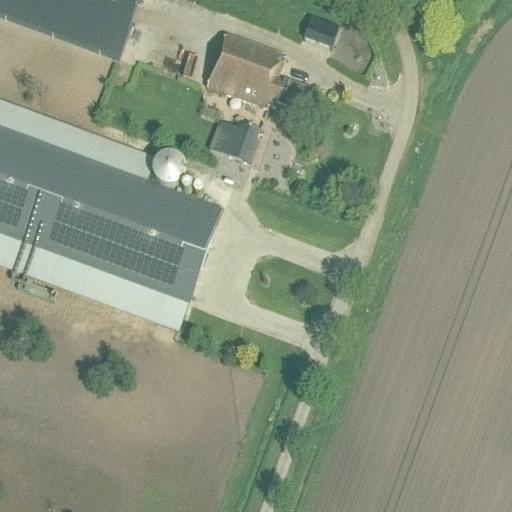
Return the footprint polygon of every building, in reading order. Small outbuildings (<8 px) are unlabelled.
[(0,0),(0,26),(116,72),(143,0),(0,0)] [(300,123),(310,95),(280,84),(287,63),(227,41),(208,94),(269,115),(270,112),(300,123)] [(113,96),(126,99),(129,81),(116,79),(113,96)] [(252,170),(263,135),(237,126),(225,161),(252,170)] [(181,334),(187,316),(190,308),(192,302),(193,299),(195,294),(213,246),(224,215),(219,213),(148,187),(0,132),(0,237),(174,302),(171,310),(165,328),(181,334)] [(57,302),(59,291),(34,286),(31,297),(57,302)] [(114,308),(118,297),(92,289),(88,299),(114,308)]
